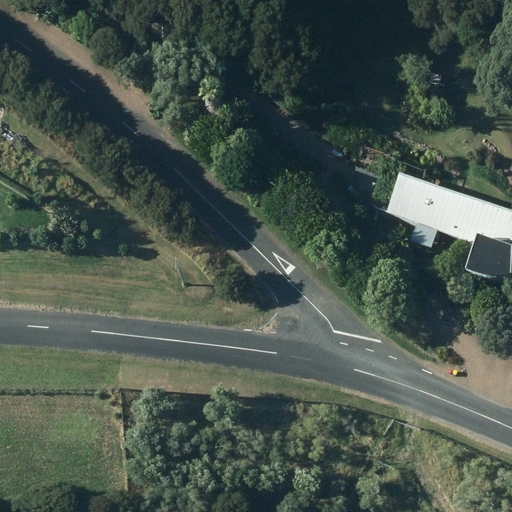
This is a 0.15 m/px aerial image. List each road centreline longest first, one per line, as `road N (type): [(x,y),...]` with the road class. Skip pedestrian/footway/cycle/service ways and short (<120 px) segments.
road 1 (unclassified): [(357,366),(275,267),(133,124),(0,27)]
road 2 (unclassified): [(357,366),(205,337),(0,319)]
road 3 (unclassified): [(511,429),(357,366)]
road 4 (track): [(408,387),(408,426),(453,511)]
